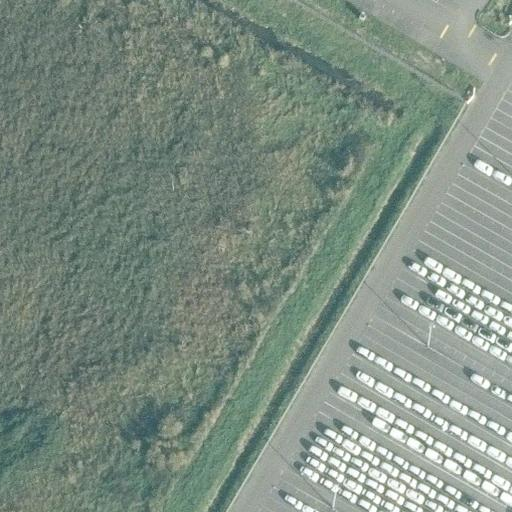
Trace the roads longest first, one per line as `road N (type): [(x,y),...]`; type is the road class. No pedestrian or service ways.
road 1 (unclassified): [(503,60),(243,511)]
road 2 (unclassified): [(396,0),(503,60)]
